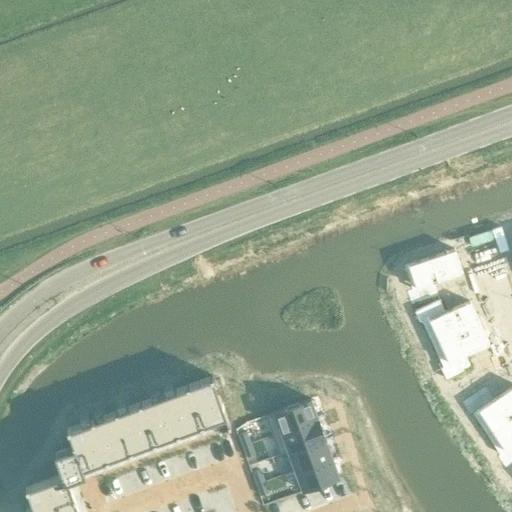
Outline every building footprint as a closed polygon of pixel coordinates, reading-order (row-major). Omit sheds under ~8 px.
[(455,247),(403,264),(411,289),(406,290),(411,304),(438,295),(434,282),(463,272),(455,247)] [(440,298),(414,310),(420,323),(422,322),(432,344),(481,322),(471,299),(445,310),(440,298)] [(481,322),(432,344),(442,366),(440,367),(446,380),(472,369),(466,356),(491,345),(481,323),(481,322)] [(28,485),(25,486),(26,489),(27,489),(35,511),(80,511),(69,480),(68,480),(69,479),(75,477),(86,473),(83,467),(217,419),(227,415),(214,379),(213,378),(212,375),(210,376),(189,384),(188,383),(186,385),(185,385),(142,401),(141,401),(138,402),(117,410),(117,409),(114,410),(115,411),(94,418),(91,419),(70,427),(67,428),(68,431),(68,430),(68,431),(73,442),(72,443),(73,445),(68,447),(54,452),(62,473),(59,474),(28,486),(28,485)] [(485,388),(462,404),(470,416),(472,414),(486,435),(511,416),(511,386),(493,399),(485,388)] [(311,398),(265,414),(272,435),(318,418),(318,417),(311,398)] [(511,416),(486,435),(499,455),(497,456),(506,468),(511,463),(511,416)] [(318,418),(272,435),(279,454),(325,437),(318,418)] [(246,431),(239,434),(243,445),(251,442),(246,431)] [(325,437),(279,454),(279,455),(288,452),(295,470),(332,456),(326,439),(325,438),(326,438),(325,437)] [(251,442),(243,445),(247,457),(255,454),(251,442)] [(332,456),(295,470),(302,490),(339,476),(332,456)] [(260,469),(253,472),(257,484),(265,481),(260,469)] [(265,481),(257,484),(261,495),(269,492),(265,481)]
